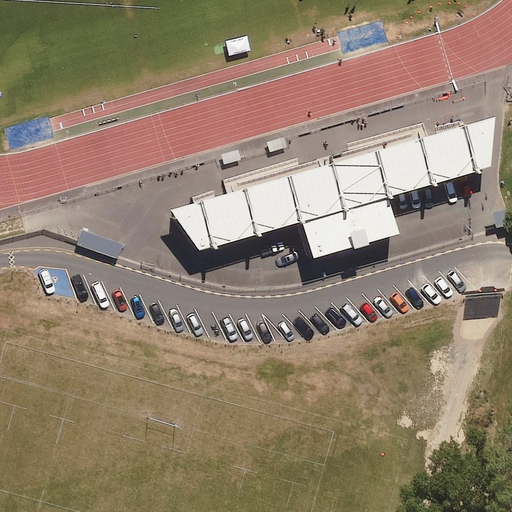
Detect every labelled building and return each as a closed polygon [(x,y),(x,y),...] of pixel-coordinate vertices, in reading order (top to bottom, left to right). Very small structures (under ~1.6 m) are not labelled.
[(496,116),(170,210),(199,250),(302,221),(388,196),(492,166),(496,116)] [(283,137),(267,142),(270,152),(286,147),(283,137)] [(221,154),(224,165),(241,160),(238,150),(221,154)] [(492,214),(496,228),(510,224),(506,210),(492,214)] [(78,241),(77,245),(118,259),(119,255),(123,244),(82,230),(78,241)]
